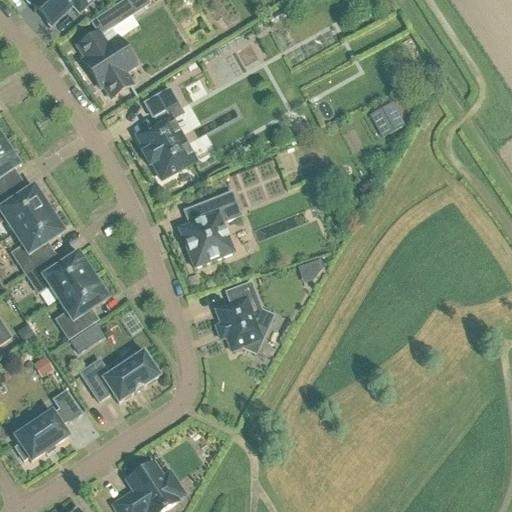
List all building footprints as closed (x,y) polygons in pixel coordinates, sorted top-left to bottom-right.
[(35,0),(28,7),(50,30),(72,9),(79,17),(96,0),(35,0)] [(129,3),(89,28),(96,39),(98,38),(100,41),(131,22),(150,10),(148,8),(142,0),(127,0),(129,3)] [(281,14),(268,22),(272,28),(285,20),(281,14)] [(98,38),(77,51),(85,63),(82,66),(99,93),(103,90),(111,103),(131,90),(123,77),(135,70),(117,43),(106,50),(98,38)] [(158,129),(137,141),(145,156),(142,158),(149,171),(152,169),(161,184),(194,166),(171,124),(165,114),(176,107),(169,94),(144,108),(152,121),(153,121),(158,129)] [(391,106),(370,118),(382,141),(403,129),(391,106)] [(48,122),(36,126),(42,148),(55,144),(48,122)] [(0,198),(6,194),(0,185),(0,182),(18,171),(3,148),(0,150),(0,198)] [(70,188),(84,183),(81,173),(66,178),(70,188)] [(13,238),(48,215),(33,192),(13,205),(6,194),(0,198),(0,226),(4,224),(13,238)] [(194,273),(233,257),(221,228),(241,220),(231,197),(201,208),(207,222),(179,234),(194,273)] [(25,278),(50,261),(43,250),(63,237),(48,215),(13,238),(22,252),(12,258),(25,278)] [(57,304),(92,281),(77,258),(57,272),(50,261),(25,278),(38,297),(48,290),(57,304)] [(320,264),(308,268),(314,284),(323,272),(320,264)] [(92,281),(57,304),(66,318),(56,325),(69,344),(94,327),(87,317),(107,304),(92,281)] [(226,297),(230,309),(215,314),(231,355),(242,351),(255,357),(272,320),(260,315),(250,288),(226,297)] [(0,349),(10,343),(0,327),(0,349)] [(25,347),(34,341),(28,331),(19,337),(25,347)] [(78,341),(68,347),(76,359),(86,353),(78,341)] [(131,352),(128,348),(117,355),(120,359),(102,371),(99,365),(80,378),(98,406),(111,398),(118,408),(133,398),(134,398),(143,392),(142,392),(158,381),(143,358),(141,359),(135,349),(131,352)] [(45,362),(34,369),(42,380),(52,373),(45,362)] [(81,419),(66,395),(52,404),(59,414),(52,418),(51,417),(14,442),(19,449),(14,452),(23,466),(28,463),(30,466),(68,442),(60,431),(67,426),(68,428),(81,419)] [(163,486),(151,468),(127,484),(135,495),(113,510),(114,511),(168,511),(176,507),(172,501),(176,497),(177,493),(175,488),(172,485),(167,484),(163,486)]
